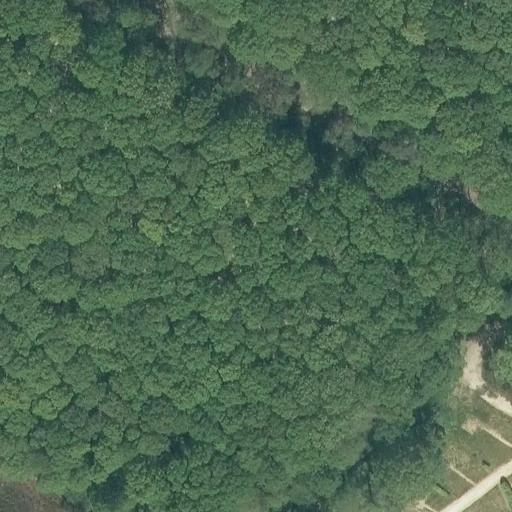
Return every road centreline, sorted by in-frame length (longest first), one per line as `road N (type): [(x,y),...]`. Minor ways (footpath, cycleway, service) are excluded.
road 1 (track): [(511,223),(131,0)]
road 2 (track): [(511,314),(307,486)]
